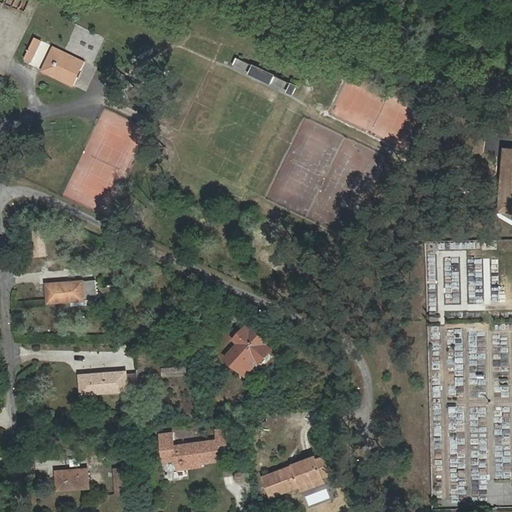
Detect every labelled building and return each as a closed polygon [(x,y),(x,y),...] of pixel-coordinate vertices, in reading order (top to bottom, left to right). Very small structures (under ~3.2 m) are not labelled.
[(31,61),(40,41),(36,39),(26,59),(31,61)] [(72,85),(83,62),(54,48),(43,71),(72,85)] [(252,66),(237,59),(234,64),(250,72),(249,73),(272,84),(272,83),(288,90),(288,92),(293,94),(297,86),(292,83),(291,85),(275,77),(276,75),(253,64),(252,66)] [(511,149),(506,149),(500,210),(511,211),(511,149)] [(47,255),(44,226),(34,226),(36,256),(47,255)] [(97,299),(96,280),(48,283),(49,303),(72,301),(72,305),(86,304),(86,300),(97,299)] [(228,357),(246,373),(259,359),(261,361),(271,349),(265,343),(267,341),(253,328),(251,330),(248,327),(237,339),(240,342),(228,357)] [(187,374),(186,366),(163,367),(164,376),(187,374)] [(82,374),(84,393),(128,390),(128,387),(138,386),(137,373),(127,373),(127,370),(82,374)] [(219,439),(220,452),(229,450),(226,428),(217,429),(219,439)] [(221,459),(220,452),(219,439),(175,445),(174,433),(161,434),(165,460),(177,458),(178,465),(203,461),(221,459)] [(496,479),(510,479),(510,453),(496,453),(496,479)] [(321,466),(328,464),(325,455),(318,458),(317,455),(293,464),(293,465),(266,475),(273,495),(300,485),(324,476),(321,466)] [(332,473),(328,464),(321,466),(324,476),(332,473)] [(115,468),(116,494),(125,493),(123,467),(115,468)] [(90,486),(88,468),(58,471),(59,489),(90,486)] [(234,481),(242,481),(242,472),(234,472),(234,481)] [(326,481),(324,476),(300,485),(302,490),(326,481)]
